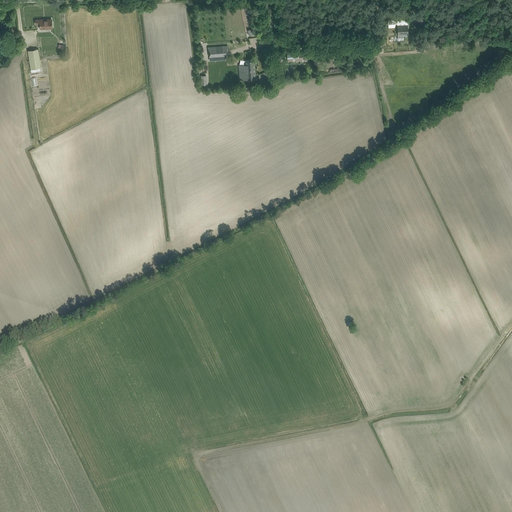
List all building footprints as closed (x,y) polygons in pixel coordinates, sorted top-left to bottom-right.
[(52,29),(52,25),(52,20),(44,20),(44,19),(35,20),(35,24),(37,24),(40,24),(41,29),(52,29)] [(388,24),(397,23),(398,36),(408,36),(407,19),(388,20),(388,24)] [(335,44),(339,48),(343,43),(345,45),(348,42),(341,36),(335,44)] [(229,47),(209,48),(209,54),(212,53),(213,57),(227,56),(226,52),(229,52),(229,47)] [(31,72),(41,71),(38,49),(28,50),(31,72)] [(287,50),(287,52),(288,61),(293,60),(304,59),(304,57),(303,52),(298,53),(297,49),(287,50)] [(239,65),(239,70),(239,80),(255,79),(254,59),(245,60),(246,65),(239,65)] [(216,66),(217,71),(217,81),(228,81),(227,66),(216,66)] [(43,86),(41,71),(31,73),(34,87),(43,86)]
